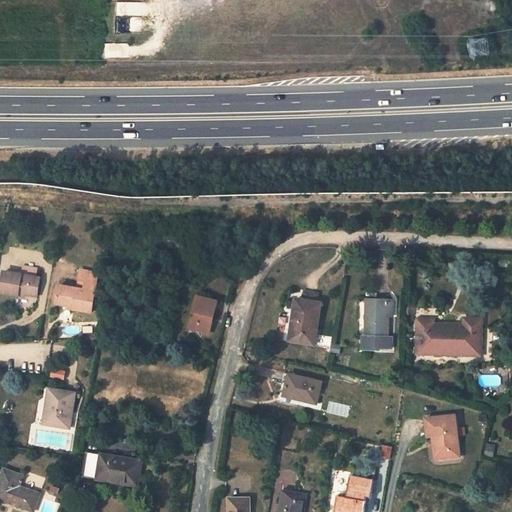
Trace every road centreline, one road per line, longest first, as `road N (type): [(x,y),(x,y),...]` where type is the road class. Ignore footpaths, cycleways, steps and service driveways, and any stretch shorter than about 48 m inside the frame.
road 1 (motorway): [(0,126),(246,127),(511,114)]
road 2 (motorway): [(511,88),(0,98)]
road 3 (residential): [(197,511),(247,294),(277,252),(319,240),(511,243)]
